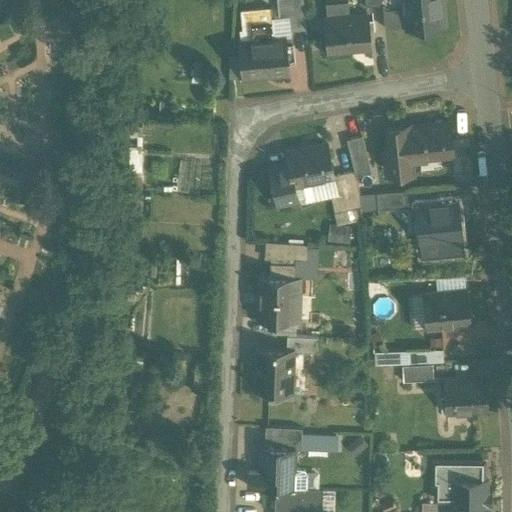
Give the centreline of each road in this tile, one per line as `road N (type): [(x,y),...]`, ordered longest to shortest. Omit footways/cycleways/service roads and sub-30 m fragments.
road 1 (residential): [(483,74),(293,109),(235,151),(223,511)]
road 2 (residential): [(510,307),(483,74)]
